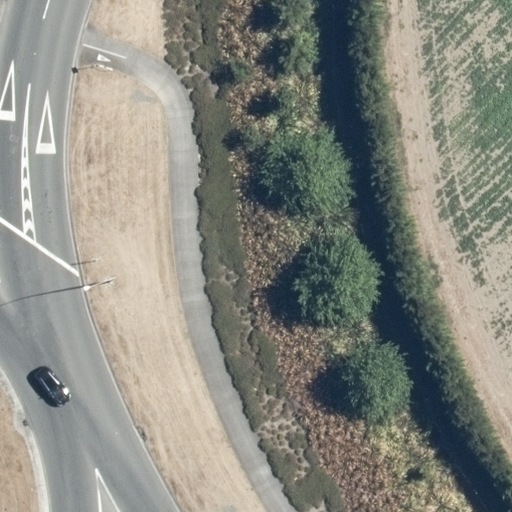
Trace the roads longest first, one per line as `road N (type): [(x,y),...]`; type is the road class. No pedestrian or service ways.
road 1 (trunk): [(48,0),(36,31),(28,239),(35,351)]
road 2 (secondary): [(59,403),(137,511)]
